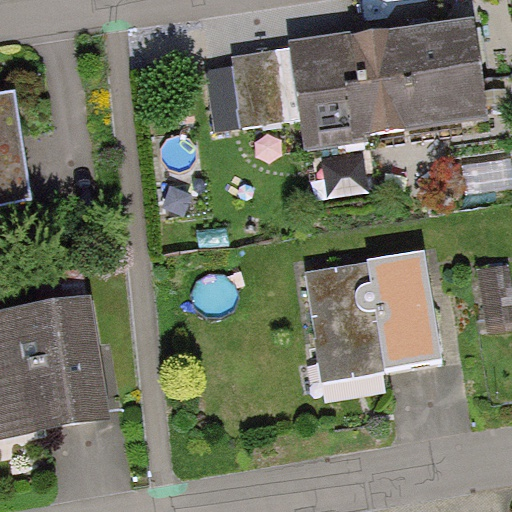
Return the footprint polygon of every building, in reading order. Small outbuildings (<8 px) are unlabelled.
[(480,24),(297,52),(313,155),(496,127),(480,24)] [(215,63),(221,130),(301,122),(295,55),(215,63)] [(17,105),(0,107),(0,220),(34,215),(17,105)] [(431,264),(313,282),(330,391),(448,373),(431,264)] [(502,329),(511,325),(511,288),(504,267),(482,274),(502,329)] [(0,452),(115,435),(96,313),(0,328),(0,452)]
